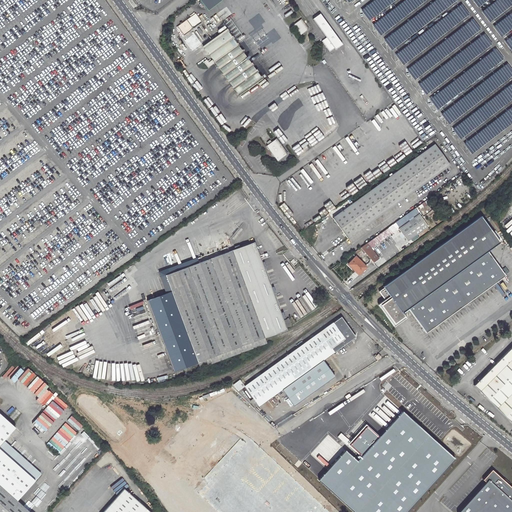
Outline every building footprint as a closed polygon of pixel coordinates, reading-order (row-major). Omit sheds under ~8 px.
[(201,0),(210,11),(225,0),(201,0)] [(320,13),(312,18),(326,37),(321,40),(329,51),(334,48),(335,49),(342,44),(320,13)] [(198,14),(178,25),(183,34),(203,24),(198,14)] [(309,29),(302,19),(293,25),(301,35),(309,29)] [(438,38),(441,37),(440,33),(439,35),(433,32),(432,30),(427,31),(425,35),(423,28),(426,27),(427,29),(428,27),(427,23),(424,21),(423,23),(424,25),(421,26),(422,31),(423,34),(423,35),(425,42),(426,42),(428,47),(429,47),(434,45),(438,38)] [(262,79),(226,30),(203,47),(213,60),(209,63),(207,60),(204,62),(208,68),(215,63),(239,96),(262,79)] [(445,79),(461,71),(457,63),(459,62),(456,56),(454,57),(452,53),(458,50),(457,47),(448,51),(447,48),(439,51),(443,59),(440,60),(444,69),(437,72),(440,78),(444,77),(445,79)] [(288,153),(277,138),(272,141),(270,139),(267,142),(269,144),(267,145),(278,160),(288,153)] [(435,145),(333,218),(348,238),(449,165),(435,145)] [(419,214),(399,228),(408,241),(428,226),(419,214)] [(500,242),(481,215),(383,286),(384,287),(381,290),(388,300),(381,305),(394,322),(404,315),(402,312),(408,308),(426,333),(506,275),(488,251),(500,242)] [(367,243),(370,248),(392,232),(389,227),(367,243)] [(227,247),(168,268),(170,274),(161,277),(165,290),(170,288),(172,291),(198,362),(200,367),(266,343),(264,337),(286,329),(286,328),(291,326),(291,324),(292,324),(290,319),(289,319),(288,318),(287,318),(287,319),(283,320),(254,242),(229,251),(227,247)] [(370,248),(367,243),(361,247),(374,262),(378,258),(370,248)] [(356,257),(349,264),(359,274),(366,267),(356,257)] [(172,291),(148,300),(174,371),(198,362),(172,291)] [(341,316),(245,386),(256,401),(279,385),(286,394),(294,405),(334,376),(323,360),(354,337),(355,335),(341,316)] [(511,346),(474,385),(511,422),(511,346)] [(238,390),(244,385),(240,379),(234,384),(238,390)] [(294,405),(286,394),(284,395),(292,406),(294,405)] [(408,511),(456,458),(404,411),(358,462),(346,451),(319,481),(353,511),(408,511)] [(0,413),(0,511),(29,511),(17,501),(35,481),(0,449),(0,444),(3,440),(15,427),(0,413)] [(219,511),(331,511),(247,433),(194,489),(219,511)] [(3,440),(0,444),(0,449),(35,481),(41,474),(3,440)] [(511,511),(511,487),(492,469),(483,479),(485,482),(457,511),(511,511)] [(123,489),(102,511),(109,511),(127,492),(123,489)] [(149,511),(127,492),(109,511),(149,511)]
